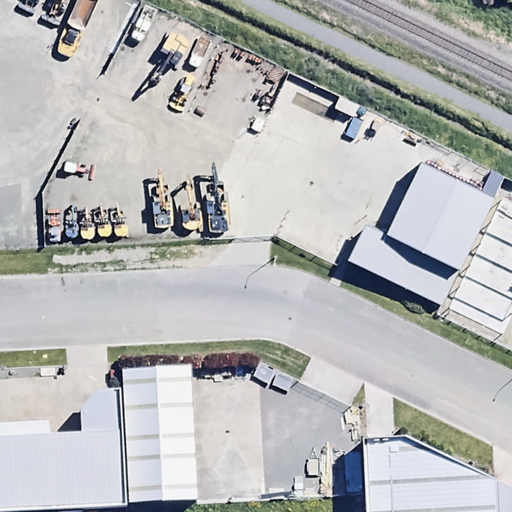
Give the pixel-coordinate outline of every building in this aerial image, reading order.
[(22,99),(1,99),(1,122),(22,122),(22,99)] [(430,304),(483,198),(412,163),(377,233),(358,224),(340,260),(430,304)] [(511,301),(511,206),(494,198),(438,310),(494,338),(511,301)] [(111,392),(117,506),(190,502),(182,366),(109,371),(111,392)] [(0,511),(46,510),(117,506),(111,392),(66,395),(69,434),(0,437),(0,511)] [(351,443),(353,511),(511,511),(511,495),(390,441),(351,443)]
